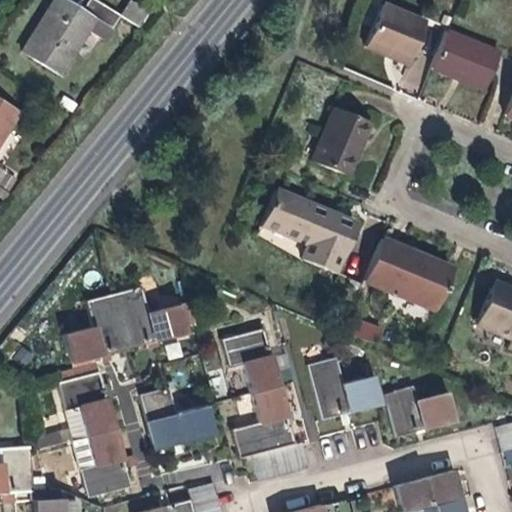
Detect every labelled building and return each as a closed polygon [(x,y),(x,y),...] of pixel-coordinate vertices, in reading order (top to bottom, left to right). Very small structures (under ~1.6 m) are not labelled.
[(105,42),(113,30),(82,10),(65,0),(52,0),(38,22),(20,52),(61,78),(89,32),(105,42)] [(93,0),(88,0),(82,10),(113,30),(121,17),(120,16),(93,0)] [(132,0),(129,0),(120,16),(121,17),(139,27),(149,10),(132,0)] [(389,56),(409,65),(427,22),(384,4),(366,46),(389,56)] [(448,31),(433,67),(461,79),(485,89),(500,53),(448,31)] [(0,145),(20,113),(0,100),(0,145)] [(350,176),(358,157),(353,155),(359,141),(367,123),(334,109),(313,161),(350,176)] [(337,273),(355,229),(341,223),(329,218),(320,207),(279,190),(264,227),(307,244),(301,258),(337,273)] [(380,237),(362,280),(436,311),(454,268),(419,253),(380,237)] [(511,294),(492,286),(476,325),(511,339),(511,340),(509,347),(511,348),(511,294)] [(157,341),(149,312),(142,287),(114,294),(129,348),(144,345),(157,341)] [(86,302),(92,327),(100,356),(116,352),(129,348),(114,294),(86,302)] [(178,304),(149,312),(157,341),(186,333),(178,304)] [(341,331),(370,343),(376,330),(346,318),(341,331)] [(71,364),(100,356),(92,327),(63,334),(71,364)] [(229,368),(243,364),(272,357),(269,347),(264,329),(222,340),(229,368)] [(272,357),(243,364),(251,394),(279,387),(272,357)] [(350,413),(343,384),(336,358),(307,365),(322,420),(336,417),(350,413)] [(55,374),(64,408),(82,404),(107,397),(103,384),(98,363),(55,374)] [(373,376),(343,384),(350,413),(380,405),(373,376)] [(251,394),(258,423),(287,416),(279,387),(251,394)] [(424,429),(417,400),(413,387),(385,395),(396,437),(412,432),(424,429)] [(182,444),(174,414),(168,388),(140,395),(148,426),(154,451),(182,444)] [(447,392),(417,400),(424,429),(454,421),(447,392)] [(107,397),(82,404),(91,436),(115,430),(107,397)] [(91,436),(82,404),(64,408),(73,441),(91,436)] [(205,406),(174,414),(182,444),(213,435),(205,406)] [(287,416),(258,423),(233,430),(240,458),(252,455),(266,452),(277,449),(291,445),(294,444),(290,429),(287,416)] [(511,422),(496,427),(499,440),(511,437),(511,422)] [(115,430),(91,436),(99,466),(123,459),(115,430)] [(99,466),(91,436),(73,441),(80,470),(99,466)] [(511,450),(511,437),(499,440),(502,453),(511,450)] [(294,444),(291,445),(297,472),(308,469),(301,442),(294,444)] [(291,445),(277,449),(284,475),(297,472),(291,445)] [(8,463),(10,493),(14,493),(32,492),(30,454),(30,448),(0,450),(1,464),(8,463)] [(266,452),(273,478),(284,475),(277,449),(266,452)] [(511,463),(511,450),(502,453),(505,465),(511,463)] [(259,482),(273,478),(266,452),(252,455),(259,482)] [(133,457),(123,459),(126,469),(135,466),(133,457)] [(126,469),(123,459),(99,466),(80,470),(88,498),(130,487),(128,478),(126,469)] [(8,463),(1,464),(0,463),(0,493),(1,494),(10,493),(8,463)] [(455,471),(393,487),(399,511),(413,511),(462,499),(459,488),(455,471)] [(190,499),(191,501),(218,494),(215,483),(188,489),(190,499)] [(63,511),(62,490),(32,492),(33,511),(63,511)] [(15,504),(14,493),(10,493),(1,494),(2,505),(10,504),(15,504)] [(191,501),(193,511),(202,511),(221,507),(218,494),(191,501)] [(159,497),(161,507),(171,504),(169,495),(159,497)] [(161,507),(162,511),(193,511),(191,501),(190,499),(171,504),(161,507)] [(465,511),(462,499),(413,511),(465,511)]
